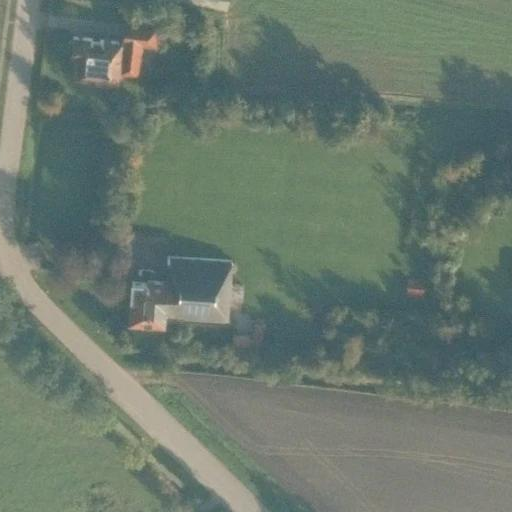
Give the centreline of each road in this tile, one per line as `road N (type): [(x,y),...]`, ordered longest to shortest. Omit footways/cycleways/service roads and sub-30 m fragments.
road 1 (secondary): [(253,511),(40,303),(12,269),(0,213)]
road 2 (secondary): [(0,211),(27,0)]
